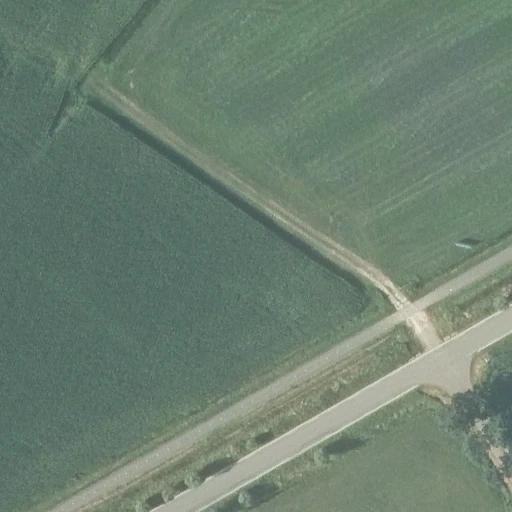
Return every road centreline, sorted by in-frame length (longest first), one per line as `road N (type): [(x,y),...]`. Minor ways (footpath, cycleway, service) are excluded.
road 1 (secondary): [(174,511),(511,318)]
road 2 (unknown): [(438,360),(511,476)]
